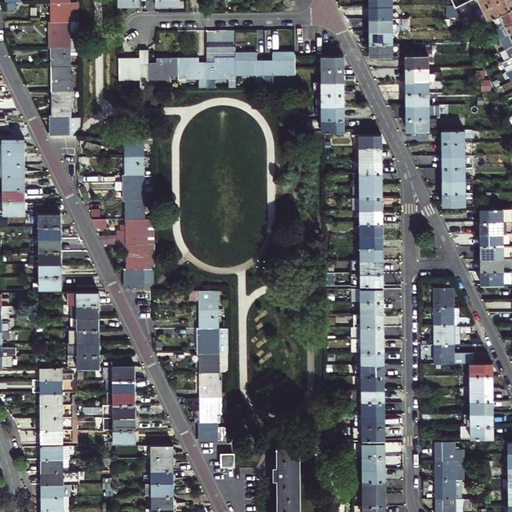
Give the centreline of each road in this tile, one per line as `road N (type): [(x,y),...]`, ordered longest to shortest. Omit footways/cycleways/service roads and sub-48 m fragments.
road 1 (residential): [(222,511),(0,52)]
road 2 (residential): [(408,268),(410,498),(417,511)]
road 3 (residential): [(335,18),(133,29)]
road 4 (residential): [(405,164),(335,18)]
road 5 (residential): [(511,377),(459,267)]
